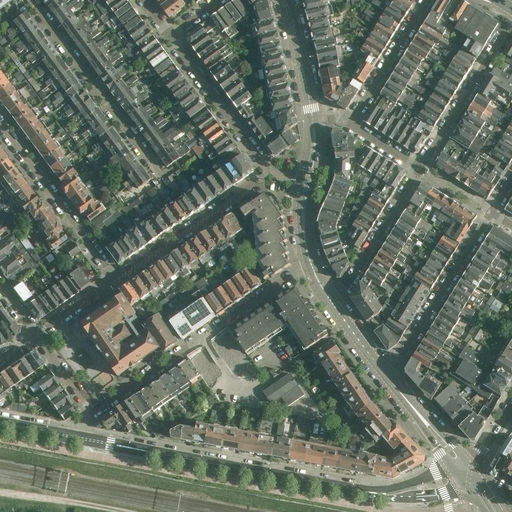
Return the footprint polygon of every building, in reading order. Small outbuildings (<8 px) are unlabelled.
[(57,0),(47,8),(52,14),(65,5),(63,2),(65,0),(57,0)] [(57,21),(82,2),(84,0),(77,0),(70,5),(67,7),(65,5),(52,14),(57,21)] [(118,0),(105,0),(107,3),(101,7),(100,4),(97,6),(99,9),(102,13),(118,0)] [(129,3),(126,0),(118,0),(102,13),(104,15),(106,19),(109,17),(107,15),(112,11),(114,13),(129,3)] [(161,0),(158,3),(170,18),(184,7),(178,0),(171,0),(168,3),(166,1),(167,0),(161,0)] [(250,14),(248,12),(248,11),(239,0),(235,0),(231,3),(247,24),(250,22),(246,17),(250,14)] [(239,0),(248,11),(254,7),(250,1),(248,2),(246,0),(239,0)] [(254,7),(256,16),(272,12),(268,0),(263,0),(254,7)] [(319,0),(303,4),(306,13),(331,8),(328,0),(319,0)] [(385,6),(382,4),(375,0),(374,0),(372,3),(380,8),(386,12),(384,16),(400,26),(404,18),(390,9),(385,6)] [(404,18),(409,11),(394,2),(391,0),(384,0),(382,4),(385,6),(387,3),(388,3),(392,6),(390,9),(404,18)] [(409,11),(412,5),(413,5),(406,0),(404,0),(395,0),(394,2),(409,11)] [(433,31),(437,26),(440,21),(442,17),(453,0),(438,0),(432,11),(429,16),(424,25),(423,25),(433,31)] [(448,26),(462,2),(458,0),(453,0),(442,17),(440,21),(448,26)] [(57,21),(62,27),(75,18),(72,15),(85,6),(82,2),(57,21)] [(448,26),(445,31),(445,32),(452,36),(455,31),(456,31),(470,7),(462,2),(448,26)] [(133,9),(129,3),(114,13),(116,16),(111,20),(109,22),(107,19),(109,18),(109,17),(106,19),(109,22),(111,26),(133,9)] [(231,3),(225,8),(236,24),(239,22),(243,27),(247,24),(231,3)] [(306,13),(309,23),(329,19),(334,17),(332,7),(331,8),(306,13)] [(470,7),(456,31),(463,35),(477,12),(470,7)] [(225,8),(218,13),(234,36),(238,33),(233,26),(236,24),(225,8)] [(138,16),(133,9),(111,26),(114,29),(115,30),(122,24),(124,27),(138,16)] [(395,33),(400,26),(384,16),(382,19),(367,9),(364,14),(395,33)] [(31,19),(26,12),(23,15),(13,22),(16,26),(7,32),(10,35),(31,19)] [(11,19),(13,22),(23,15),(21,12),(11,19)] [(275,21),(272,12),(256,16),(259,26),(275,21)] [(477,12),(463,35),(470,39),(484,48),(498,25),(477,12)] [(210,19),(214,23),(217,27),(219,30),(222,34),(225,32),(230,37),(231,39),(234,36),(218,13),(210,19)] [(66,34),(85,20),(88,18),(85,14),(80,18),(77,20),(75,18),(62,27),(66,34)] [(390,41),(395,33),(364,14),(362,17),(376,27),(374,31),(390,41)] [(106,25),(106,24),(109,22),(106,19),(104,15),(100,18),(101,18),(106,25)] [(144,23),(138,16),(124,27),(126,30),(121,34),(119,35),(121,39),(124,38),(124,37),(144,23)] [(13,22),(11,19),(2,26),(4,29),(13,22)] [(36,26),(31,19),(10,35),(8,37),(11,41),(21,33),(23,36),(32,29),(36,26)] [(309,23),(311,33),(331,28),(329,19),(309,23)] [(66,34),(71,40),(89,26),(87,23),(88,23),(85,20),(66,34)] [(278,33),(275,21),(259,26),(252,28),(254,38),(278,33)] [(445,31),(448,26),(440,21),(437,26),(433,31),(441,36),(445,31)] [(149,30),(144,23),(124,37),(124,38),(125,40),(123,41),(127,47),(149,30)] [(211,31),(212,30),(217,27),(214,23),(209,28),(204,31),(200,26),(186,37),(186,40),(191,46),(207,35),(211,31)] [(441,36),(433,31),(423,25),(418,34),(436,45),(438,46),(441,42),(450,48),(448,52),(451,54),(453,50),(456,47),(456,46),(454,44),(449,41),(441,36)] [(18,49),(32,39),(41,32),(36,26),(32,29),(23,36),(25,38),(16,45),(18,49)] [(71,40),(76,46),(98,30),(96,26),(91,29),(89,26),(71,40)] [(333,38),(331,28),(311,33),(314,42),(333,38)] [(385,49),(390,41),(374,31),(372,35),(366,31),(362,29),(360,33),(385,49)] [(76,46),(80,53),(93,43),(91,40),(101,33),(98,30),(76,46)] [(154,37),(151,33),(149,30),(127,47),(128,48),(132,53),(130,50),(132,49),(137,45),(139,48),(154,37)] [(441,36),(449,41),(450,40),(452,36),(445,32),(445,31),(441,36)] [(452,36),(450,40),(454,43),(454,44),(456,46),(463,35),(456,31),(455,31),(452,36)] [(41,32),(32,39),(18,49),(17,51),(20,55),(31,46),(33,48),(46,39),(41,32)] [(254,38),(257,50),(280,44),(279,39),(278,33),(254,38)] [(381,55),(385,49),(360,33),(358,37),(361,39),(367,42),(365,45),(381,55)] [(418,34),(413,41),(442,59),(444,56),(439,52),(433,48),(436,45),(418,34)] [(191,46),(196,53),(216,38),(214,35),(209,38),(207,35),(191,46)] [(463,35),(456,46),(456,47),(476,60),(484,48),(470,39),(463,35)] [(123,41),(119,36),(114,39),(118,45),(123,41)] [(160,44),(155,39),(154,37),(139,48),(142,51),(135,56),(132,53),(132,54),(137,61),(160,44)] [(336,37),(333,38),(314,42),(316,52),(336,48),(338,47),(336,37)] [(80,53),(85,59),(109,41),(107,38),(96,46),(93,43),(80,53)] [(216,49),(217,49),(214,45),(218,41),(216,38),(196,53),(201,60),(216,49)] [(35,51),(30,55),(26,58),(28,62),(30,60),(50,45),(46,39),(33,48),(35,51)] [(511,40),(503,54),(507,56),(504,62),(506,63),(501,71),(500,72),(503,74),(511,59),(511,40)] [(90,66),(108,52),(109,52),(105,46),(110,42),(109,41),(85,59),(90,66)] [(426,60),(429,56),(440,63),(442,59),(413,41),(408,49),(425,59),(426,60)] [(165,52),(160,44),(137,61),(139,63),(141,61),(143,63),(148,59),(150,62),(165,52)] [(283,55),(280,44),(257,50),(260,61),(273,57),(283,55)] [(55,51),(50,45),(30,60),(33,64),(40,59),(42,61),(55,51)] [(201,60),(202,61),(206,67),(231,49),(230,48),(228,45),(224,48),(218,52),(216,49),(201,60)] [(373,68),(375,66),(381,55),(365,45),(361,51),(362,55),(367,59),(364,63),(373,68)] [(316,52),(318,62),(338,58),(343,56),(341,47),(338,47),(336,48),(316,52)] [(472,67),(476,60),(456,47),(453,50),(451,54),(472,67)] [(124,51),(128,57),(132,54),(132,53),(128,48),(124,51)] [(206,67),(211,74),(226,63),(224,60),(228,57),(229,61),(236,56),(233,52),(231,49),(206,67)] [(408,49),(408,50),(404,57),(433,75),(435,71),(433,70),(434,68),(423,62),(425,59),(408,49)] [(60,58),(55,51),(42,61),(44,64),(38,69),(40,73),(60,58)] [(90,66),(95,72),(119,54),(116,51),(110,56),(108,52),(90,66)] [(170,59),(165,52),(150,62),(150,63),(152,66),(147,70),(150,73),(170,59)] [(447,52),(444,56),(442,59),(448,62),(450,59),(454,62),(452,65),(467,75),(472,67),(451,54),(448,52),(447,52)] [(95,72),(100,79),(113,69),(110,66),(122,58),(119,54),(95,72)] [(133,64),(137,61),(132,54),(128,57),(133,64)] [(285,65),(283,55),(273,57),(260,61),(262,70),(274,68),(285,65)] [(211,74),(217,82),(218,83),(233,72),(230,68),(233,66),(236,70),(243,65),(236,56),(229,61),(230,63),(227,65),(226,63),(211,74)] [(433,75),(404,57),(399,64),(415,75),(418,71),(423,74),(430,78),(432,76),(433,75)] [(65,65),(60,58),(40,73),(39,74),(41,77),(46,74),(48,77),(65,65)] [(340,67),(338,58),(318,62),(320,72),(337,68),(340,67)] [(175,65),(170,59),(150,73),(152,77),(157,73),(160,77),(175,65)] [(440,63),(438,66),(463,82),(467,75),(452,65),(450,68),(443,64),(445,61),(447,63),(448,62),(442,59),(440,63)] [(511,59),(503,74),(500,78),(508,83),(511,76),(511,59)] [(363,84),(369,75),(373,68),(364,63),(364,62),(358,63),(359,68),(358,70),(355,69),(352,73),(355,75),(353,78),(363,84)] [(100,79),(104,85),(128,67),(126,64),(118,69),(115,72),(113,69),(100,79)] [(399,64),(394,72),(422,90),(423,89),(416,85),(417,82),(413,79),(415,75),(399,64)] [(69,71),(65,65),(48,77),(50,80),(45,83),(48,87),(69,71)] [(180,72),(176,67),(175,65),(160,77),(162,80),(157,84),(159,88),(165,84),(180,72)] [(287,74),(285,65),(274,68),(262,70),(264,80),(287,74)] [(22,66),(19,68),(24,75),(27,72),(22,66)] [(438,66),(435,70),(445,76),(443,80),(458,89),(463,82),(438,66)] [(104,85),(109,91),(122,82),(120,79),(131,71),(128,67),(104,85)] [(340,84),(337,68),(320,72),(323,88),(340,84)] [(495,68),(492,73),(500,78),(503,74),(500,72),(501,71),(495,68)] [(74,78),(69,71),(48,87),(52,85),(56,91),(74,78)] [(24,75),(29,81),(32,79),(27,72),(24,75)] [(187,81),(180,73),(180,72),(165,84),(168,88),(161,93),(164,97),(168,95),(171,92),(187,81)] [(239,81),(233,72),(218,83),(224,92),(239,81)] [(413,89),(420,94),(422,90),(394,72),(389,80),(406,90),(408,86),(413,89)] [(492,73),(490,76),(509,87),(510,84),(511,85),(511,76),(508,83),(500,78),(492,73)] [(289,85),(287,74),(264,80),(266,90),(268,89),(289,85)] [(20,83),(25,79),(22,75),(17,79),(20,83)] [(4,76),(0,78),(0,91),(10,84),(4,76)] [(109,91),(114,98),(139,79),(136,76),(128,82),(124,85),(122,82),(109,91)] [(437,80),(432,76),(430,78),(428,81),(453,97),(458,89),(443,80),(440,84),(436,81),(437,80)] [(490,76),(486,82),(484,85),(511,102),(511,101),(511,85),(510,84),(509,87),(490,76)] [(79,84),(74,78),(56,91),(57,91),(62,88),(64,90),(54,97),(57,100),(79,84)] [(323,88),(325,99),(337,106),(353,80),(350,78),(346,84),(343,82),(342,84),(340,84),(323,88)] [(29,81),(33,87),(37,85),(32,79),(29,81)] [(114,98),(119,104),(132,95),(129,92),(133,89),(136,87),(133,84),(139,80),(139,79),(114,98)] [(347,110),(362,86),(353,80),(337,106),(344,111),(347,110)] [(385,87),(411,104),(413,105),(416,100),(409,96),(408,96),(403,93),(406,90),(389,80),(385,87)] [(193,90),(187,81),(171,92),(175,97),(172,100),(168,95),(164,97),(171,106),(193,90)] [(246,89),(239,81),(224,92),(231,100),(246,89)] [(448,105),(453,97),(428,81),(426,85),(436,91),(433,95),(448,105)] [(0,91),(0,99),(3,104),(19,92),(15,86),(12,87),(10,84),(0,91)] [(84,90),(79,84),(57,100),(53,104),(55,107),(69,97),(71,100),(84,90)] [(291,96),(289,85),(268,89),(271,101),(291,96)] [(511,103),(511,102),(484,85),(479,93),(493,102),(495,103),(497,100),(509,107),(511,103)] [(385,87),(380,95),(388,100),(392,103),(396,105),(398,101),(409,108),(411,104),(385,87)] [(249,101),(252,98),(246,89),(231,100),(237,109),(249,101)] [(444,112),(448,105),(433,95),(431,99),(424,95),(426,91),(423,89),(419,97),(444,112)] [(88,97),(84,90),(71,100),(73,103),(64,109),(67,113),(88,97)] [(171,106),(171,107),(175,112),(177,115),(200,99),(193,90),(171,106)] [(19,92),(3,104),(10,112),(26,100),(19,92)] [(38,94),(43,101),(47,98),(42,92),(38,94)] [(33,101),(39,97),(36,93),(30,97),(33,101)] [(119,104),(123,111),(143,96),(140,93),(138,95),(134,98),(132,95),(119,104)] [(123,111),(128,117),(141,107),(139,104),(149,97),(147,93),(143,96),(123,111)] [(479,93),(477,96),(473,102),(500,119),(501,120),(505,113),(504,113),(502,116),(502,115),(496,111),(496,110),(490,106),(493,102),(479,93)] [(380,95),(370,112),(363,122),(371,127),(388,100),(380,95)] [(271,101),(273,112),(275,112),(293,108),(291,96),(271,101)] [(93,103),(88,97),(67,113),(66,114),(69,118),(79,110),(80,113),(93,103)] [(439,120),(444,112),(419,97),(416,101),(426,107),(423,111),(439,120)] [(206,108),(200,99),(177,115),(180,119),(184,125),(191,120),(191,119),(192,118),(206,108)] [(26,100),(10,112),(17,122),(33,110),(26,100)] [(371,127),(378,132),(389,115),(386,113),(389,107),(392,103),(388,100),(371,127)] [(253,117),(253,116),(249,110),(253,107),(249,101),(237,109),(247,122),(253,117)] [(473,102),(468,111),(481,120),(484,116),(490,120),(497,123),(495,127),(496,127),(498,124),(498,123),(500,119),(473,102)] [(98,109),(93,103),(80,113),(72,118),(77,125),(98,109)] [(128,117),(133,124),(155,107),(152,104),(151,105),(143,110),(141,107),(128,117)] [(133,124),(138,130),(151,120),(149,118),(158,111),(155,107),(133,124)] [(211,114),(206,108),(192,118),(194,122),(188,126),(191,129),(211,114)] [(291,130),(297,125),(293,108),(275,112),(273,112),(270,113),(272,123),(271,123),(279,134),(280,137),(283,135),(290,129),(291,130)] [(378,132),(386,137),(403,109),(401,108),(399,112),(397,111),(393,118),(389,115),(378,132)] [(103,116),(98,109),(77,125),(78,125),(80,123),(82,125),(83,124),(84,125),(88,123),(90,125),(103,116)] [(386,137),(393,141),(404,125),(401,123),(408,112),(403,109),(386,137)] [(434,128),(439,120),(423,111),(421,114),(414,109),(411,114),(426,123),(434,128)] [(17,122),(24,132),(37,122),(35,118),(38,117),(33,110),(17,122)] [(468,111),(463,119),(490,136),(491,134),(496,127),(495,127),(494,128),(490,126),(488,130),(484,127),(486,123),(481,120),(468,111)] [(171,115),(173,118),(176,122),(180,119),(177,115),(175,112),(171,115)] [(511,127),(511,117),(506,114),(505,113),(501,120),(504,122),(506,119),(511,122),(511,123),(510,127),(511,127)] [(194,138),(195,138),(194,137),(199,134),(197,130),(199,129),(202,132),(216,121),(211,114),(191,129),(192,130),(190,132),(194,138)] [(107,122),(103,116),(90,125),(92,128),(89,131),(82,136),(85,139),(107,122)] [(138,130),(142,136),(164,120),(162,117),(153,123),(151,120),(138,130)] [(247,122),(248,124),(265,148),(280,137),(279,134),(271,141),(267,136),(272,133),(263,120),(258,123),(253,117),(247,122)] [(463,119),(461,121),(458,127),(476,138),(479,134),(483,137),(481,141),(485,144),(487,142),(486,142),(490,136),(463,119)] [(142,136),(147,143),(160,133),(158,131),(168,124),(166,120),(165,120),(164,120),(142,136)] [(216,121),(202,132),(204,135),(198,139),(201,143),(221,128),(216,121)] [(393,141),(401,146),(415,123),(413,122),(413,123),(410,121),(407,127),(404,125),(393,141)] [(24,132),(31,141),(47,130),(42,123),(40,125),(37,122),(24,132)] [(112,129),(107,122),(85,139),(87,142),(93,137),(94,138),(97,135),(99,138),(112,129)] [(401,146),(408,150),(418,134),(415,132),(418,126),(416,125),(417,124),(415,123),(401,146)] [(426,123),(423,128),(431,133),(434,128),(426,123)] [(511,137),(511,127),(510,127),(508,130),(503,127),(498,124),(496,127),(511,137)] [(147,143),(152,149),(180,129),(177,125),(162,136),(160,133),(147,143)] [(458,127),(450,139),(460,145),(469,151),(473,154),(477,156),(483,147),(485,144),(481,141),(476,138),(458,127)] [(511,147),(511,137),(496,127),(491,134),(496,137),(498,134),(503,137),(501,140),(511,147)] [(199,145),(202,148),(210,143),(212,145),(226,135),(221,128),(201,143),(199,144),(199,145)] [(117,135),(112,129),(99,138),(101,141),(98,144),(92,148),(95,151),(117,135)] [(152,149),(157,156),(175,142),(174,140),(183,133),(180,129),(152,149)] [(299,142),(291,130),(290,129),(283,135),(280,137),(265,148),(272,157),(276,158),(299,142)] [(31,141),(32,142),(38,151),(52,141),(49,138),(52,136),(47,130),(31,141)] [(364,146),(342,133),(340,131),(339,131),(337,131),(336,131),(334,132),(332,135),(333,138),(332,138),(334,149),(353,148),(362,150),(364,146)] [(189,139),(190,141),(194,138),(190,132),(184,136),(187,141),(189,139)] [(427,139),(418,134),(408,150),(414,154),(418,153),(427,139)] [(122,142),(117,135),(95,151),(95,152),(100,149),(103,152),(107,149),(109,151),(122,142)] [(231,141),(226,135),(212,145),(214,149),(206,154),(209,158),(231,141)] [(157,156),(161,162),(185,145),(180,138),(175,142),(157,156)] [(199,144),(195,138),(194,138),(190,141),(185,145),(161,162),(166,168),(179,159),(180,160),(191,151),(199,145),(199,144)] [(450,139),(448,143),(457,150),(460,145),(450,139)] [(511,157),(511,147),(501,140),(499,144),(494,141),(491,139),(489,142),(511,157)] [(38,151),(45,160),(61,148),(56,143),(54,144),(52,141),(38,151)] [(236,148),(235,147),(231,141),(209,158),(211,162),(219,156),(221,158),(225,156),(236,148)] [(127,148),(122,142),(109,151),(104,154),(107,158),(104,159),(107,163),(127,148)] [(509,165),(511,160),(511,157),(489,142),(488,143),(487,142),(485,144),(483,147),(488,150),(489,148),(495,151),(492,155),(509,165)] [(448,143),(445,148),(455,154),(457,150),(448,143)] [(65,159),(63,156),(65,154),(61,148),(45,160),(51,169),(65,159)] [(131,154),(127,148),(107,163),(109,167),(117,162),(118,164),(131,154)] [(236,160),(237,159),(242,156),(236,148),(225,156),(231,164),(236,160)] [(335,160),(349,159),(354,158),(353,148),(334,149),(335,160)] [(445,148),(442,153),(451,159),(454,155),(455,154),(445,148)] [(357,174),(353,176),(359,179),(375,153),(368,149),(357,166),(361,168),(357,174)] [(201,161),(208,157),(205,153),(199,157),(201,161)] [(359,179),(359,180),(367,185),(369,181),(365,179),(369,173),(372,175),(383,158),(375,153),(359,179)] [(436,162),(433,166),(437,168),(440,170),(443,172),(446,168),(449,163),(451,159),(442,153),(439,157),(436,162)] [(136,161),(131,154),(118,164),(121,167),(113,172),(116,176),(118,174),(136,161)] [(452,178),(461,183),(474,161),(477,156),(473,154),(467,163),(464,168),(460,165),(452,178)] [(90,155),(87,158),(91,164),(95,162),(90,155)] [(443,172),(451,177),(452,178),(460,165),(455,162),(458,157),(454,155),(451,159),(449,163),(446,168),(443,172)] [(247,162),(242,156),(237,159),(242,166),(247,162)] [(391,163),(388,161),(383,158),(372,175),(376,177),(370,187),(374,190),(391,163)] [(14,169),(7,159),(0,164),(0,178),(0,179),(14,169)] [(71,168),(65,159),(51,169),(58,178),(71,168)] [(237,159),(236,160),(231,164),(230,164),(242,180),(252,174),(253,170),(247,162),(242,166),(237,159)] [(335,160),(334,176),(347,181),(349,159),(335,160)] [(96,161),(95,162),(91,164),(92,164),(91,165),(95,170),(95,171),(100,167),(96,161)] [(141,167),(136,161),(118,174),(120,176),(121,175),(122,176),(126,174),(128,177),(141,167)] [(230,164),(226,167),(223,163),(220,165),(217,161),(216,162),(216,163),(233,187),(242,180),(230,164)] [(461,183),(469,188),(481,170),(477,168),(479,164),(474,161),(461,183)] [(88,162),(83,166),(86,171),(91,167),(88,162)] [(216,162),(214,164),(211,166),(217,174),(212,176),(224,193),(233,187),(216,163),(216,162)] [(398,167),(391,163),(374,190),(375,190),(382,194),(388,185),(398,167)] [(101,169),(100,167),(95,171),(96,172),(97,172),(101,178),(105,175),(101,169)] [(146,174),(141,167),(128,177),(130,180),(124,185),(126,188),(146,174)] [(396,190),(402,179),(405,175),(404,171),(398,167),(388,185),(396,190)] [(487,200),(495,188),(495,187),(490,184),(496,176),(500,179),(504,173),(495,167),(491,173),(478,194),(487,200)] [(76,178),(78,176),(71,168),(58,178),(64,187),(76,178)] [(21,178),(14,169),(0,179),(3,182),(0,183),(5,189),(21,178)] [(469,188),(478,194),(491,173),(487,170),(485,174),(482,179),(477,176),(481,170),(469,188)] [(151,180),(146,174),(126,188),(129,192),(136,187),(138,190),(151,180)] [(215,199),(224,193),(212,176),(208,179),(205,175),(200,178),(215,199)] [(93,185),(101,180),(98,176),(90,181),(93,185)] [(348,192),(351,183),(347,181),(334,176),(331,186),(348,192)] [(27,186),(21,178),(5,189),(9,195),(12,194),(14,197),(27,186)] [(85,191),(76,178),(64,187),(62,188),(71,202),(85,191)] [(206,205),(215,199),(200,178),(195,182),(198,186),(194,189),(206,205)] [(417,192),(414,197),(424,203),(427,198),(430,194),(432,189),(423,183),(420,188),(417,192)] [(390,199),(396,190),(388,185),(382,194),(390,199)] [(32,192),(27,186),(14,197),(20,205),(34,195),(32,192)] [(331,186),(327,195),(345,201),(348,192),(331,186)] [(111,193),(106,187),(101,190),(106,197),(111,193)] [(197,211),(206,205),(194,189),(190,192),(187,187),(182,191),(197,211)] [(385,206),(387,203),(390,199),(382,194),(375,190),(373,194),(369,191),(368,192),(364,189),(362,192),(385,206)] [(441,195),(441,194),(432,189),(430,194),(427,198),(424,203),(421,208),(418,212),(416,216),(420,219),(425,210),(429,205),(433,208),(441,195)] [(95,205),(85,191),(71,202),(81,215),(84,213),(95,205)] [(180,192),(173,197),(176,201),(188,218),(197,211),(182,191),(180,192)] [(362,192),(360,196),(358,200),(362,202),(365,199),(369,201),(367,205),(381,214),(385,206),(362,192)] [(27,214),(28,213),(40,204),(34,195),(20,205),(27,214)] [(265,195),(256,201),(254,203),(251,200),(239,209),(245,217),(243,219),(245,223),(253,218),(259,226),(254,229),(260,238),(256,241),(262,250),(257,253),(264,262),(259,265),(266,274),(262,277),(264,281),(270,277),(271,279),(290,265),(286,259),(287,257),(286,256),(289,253),(285,247),(285,245),(284,244),(287,241),(283,235),(283,233),(283,232),(286,230),(282,223),(282,221),(281,220),(284,218),(280,211),(280,209),(278,205),(276,205),(271,199),(269,200),(265,195)] [(327,195),(323,204),(342,210),(345,201),(327,195)] [(450,200),(447,198),(441,195),(433,208),(437,210),(433,217),(437,220),(450,200)] [(424,203),(414,197),(411,201),(421,208),(424,203)] [(179,224),(188,218),(176,201),(172,204),(169,200),(164,203),(179,224)] [(358,200),(354,208),(376,221),(381,214),(367,205),(364,209),(360,206),(362,202),(358,200)] [(459,205),(450,200),(437,220),(433,227),(436,229),(440,222),(442,224),(443,221),(447,224),(459,205)] [(411,201),(409,206),(418,212),(421,208),(411,201)] [(28,213),(32,217),(38,226),(52,216),(42,203),(40,204),(28,213)] [(97,203),(95,205),(84,213),(90,222),(104,212),(97,203)] [(92,230),(102,223),(122,208),(119,203),(89,225),(92,230)] [(124,208),(123,209),(126,214),(136,207),(133,203),(125,209),(124,208)] [(169,230),(179,224),(164,203),(159,207),(162,211),(158,214),(169,230)] [(323,204),(319,213),(339,219),(342,210),(323,204)] [(467,211),(459,205),(447,224),(452,227),(452,226),(456,229),(467,211)] [(409,206),(406,210),(416,216),(418,212),(409,206)] [(354,218),(357,214),(360,216),(358,220),(372,228),(376,221),(354,208),(352,212),(351,216),(354,218)] [(159,237),(169,230),(158,214),(154,209),(143,216),(159,237)] [(420,219),(416,216),(406,210),(399,221),(420,234),(421,232),(427,235),(432,226),(424,222),(420,219)] [(458,246),(477,217),(467,211),(456,229),(452,226),(452,227),(445,238),(458,246)] [(11,213),(7,216),(6,215),(3,218),(10,227),(18,221),(11,213)] [(336,228),(339,219),(319,213),(317,222),(336,228)] [(232,214),(225,219),(237,237),(238,237),(239,240),(244,237),(241,232),(243,231),(232,214)] [(62,229),(52,216),(38,226),(48,239),(60,231),(62,229)] [(143,216),(134,223),(132,224),(134,227),(147,246),(159,237),(143,216)] [(225,219),(215,225),(228,244),(237,237),(225,219)] [(358,220),(350,232),(355,235),(350,244),(359,249),(372,228),(358,220)] [(410,238),(413,234),(423,241),(427,235),(421,232),(420,234),(399,221),(394,228),(410,238)] [(336,228),(317,222),(316,223),(317,223),(320,238),(337,235),(335,228),(336,228)] [(102,223),(92,230),(94,233),(104,226),(102,223)] [(0,230),(0,241),(1,240),(0,238),(0,235),(6,231),(9,235),(12,233),(6,225),(2,229),(0,230)] [(215,225),(206,232),(219,250),(228,244),(215,225)] [(138,252),(147,246),(134,227),(125,234),(138,252)] [(511,238),(494,227),(489,234),(511,249),(511,238)] [(394,228),(390,236),(416,252),(419,248),(413,244),(408,241),(410,238),(394,228)] [(22,230),(15,235),(19,240),(26,235),(22,230)] [(66,240),(60,231),(48,239),(45,241),(52,250),(66,240)] [(206,232),(197,238),(209,257),(219,250),(206,232)] [(427,237),(428,238),(453,254),(458,246),(445,238),(444,238),(442,241),(429,233),(427,237)] [(128,259),(138,252),(125,234),(115,240),(128,259)] [(511,249),(489,234),(484,242),(500,252),(502,249),(507,252),(511,255),(511,253),(511,249)] [(25,236),(26,236),(26,235),(19,240),(29,253),(34,249),(25,236)] [(320,238),(323,248),(340,243),(337,235),(320,238)] [(0,241),(0,251),(16,239),(14,236),(10,239),(4,244),(1,240),(0,241)] [(385,243),(401,253),(407,257),(408,255),(412,258),(416,252),(390,236),(385,243)] [(209,257),(197,238),(187,244),(200,263),(209,257)] [(449,262),(453,254),(428,238),(425,241),(436,249),(434,252),(449,262)] [(0,251),(0,261),(11,253),(9,250),(15,245),(17,249),(21,246),(16,239),(0,251)] [(64,250),(70,246),(73,244),(70,239),(52,252),(57,259),(61,256),(66,252),(64,250)] [(128,259),(115,240),(105,247),(107,249),(106,249),(118,265),(128,259)] [(484,242),(479,250),(505,266),(508,262),(498,256),(500,252),(484,242)] [(323,248),(327,257),(343,251),(344,251),(340,243),(323,248)] [(385,243),(381,250),(408,267),(403,264),(405,260),(404,259),(399,256),(401,253),(385,243)] [(70,259),(79,252),(73,244),(70,246),(64,250),(66,252),(70,259)] [(187,244),(178,251),(191,269),(200,263),(187,244)] [(0,269),(1,271),(26,253),(21,246),(17,249),(20,252),(14,257),(11,253),(0,261),(0,269)] [(240,250),(240,248),(234,252),(237,257),(237,256),(247,250),(245,247),(240,250)] [(33,251),(35,250),(34,249),(29,253),(36,263),(40,260),(33,251)] [(377,257),(393,267),(395,264),(403,269),(401,272),(404,274),(408,267),(381,250),(377,257)] [(444,269),(447,265),(449,262),(434,252),(432,256),(422,250),(420,254),(444,269)] [(479,250),(478,252),(475,257),(501,274),(501,273),(495,269),(497,266),(503,270),(505,266),(479,250)] [(178,251),(171,256),(186,277),(189,275),(187,272),(191,269),(178,251)] [(327,257),(331,266),(347,260),(344,251),(343,251),(327,257)] [(65,262),(70,259),(66,252),(61,256),(65,262)] [(225,257),(225,256),(223,257),(227,263),(231,261),(237,257),(234,252),(227,257),(226,256),(225,257)] [(440,276),(444,269),(420,254),(417,252),(412,260),(416,262),(417,262),(418,263),(420,259),(427,263),(425,267),(440,276)] [(37,268),(26,253),(1,271),(12,285),(19,280),(27,275),(37,268)] [(46,258),(49,263),(54,260),(51,254),(46,258)] [(171,256),(163,261),(176,280),(180,277),(182,280),(186,277),(171,256)] [(234,266),(241,262),(237,256),(237,257),(231,261),(234,266)] [(223,265),(222,266),(222,267),(227,263),(223,257),(219,260),(223,265)] [(404,274),(401,272),(400,275),(392,270),(393,267),(377,257),(372,264),(399,281),(402,277),(404,274)] [(475,257),(471,264),(486,274),(488,271),(493,274),(498,278),(501,274),(475,257)] [(341,279),(350,264),(347,260),(331,266),(337,279),(341,279)] [(163,261),(156,266),(170,288),(174,285),(173,282),(176,280),(163,261)] [(225,271),(231,268),(232,268),(234,266),(231,261),(227,263),(222,267),(225,271)] [(435,284),(440,276),(425,267),(418,263),(417,262),(416,262),(413,267),(422,272),(420,274),(435,284)] [(215,264),(206,270),(210,275),(218,268),(215,264)] [(387,277),(394,282),(397,284),(399,281),(372,264),(368,271),(385,281),(387,277)] [(471,264),(466,272),(492,287),(494,284),(489,280),(484,277),(486,274),(471,264)] [(156,266),(148,271),(161,290),(165,288),(166,290),(170,288),(156,266)] [(262,286),(250,269),(248,266),(239,273),(252,293),(262,286)] [(80,292),(90,285),(76,267),(67,274),(69,276),(80,292)] [(408,267),(404,274),(430,291),(435,284),(420,274),(418,273),(416,277),(411,274),(413,270),(408,267)] [(197,277),(197,276),(196,277),(199,282),(210,275),(206,270),(197,277)] [(148,271),(139,278),(152,296),(161,290),(148,271)] [(383,289),(391,294),(395,289),(394,289),(384,283),(385,281),(368,271),(364,277),(372,282),(383,289)] [(234,305),(243,299),(230,279),(225,272),(217,278),(221,285),(234,305)] [(462,279),(477,288),(477,289),(480,285),(489,291),(492,287),(466,272),(462,279)] [(73,297),(80,292),(69,276),(65,278),(61,273),(57,276),(73,297)] [(243,299),(252,293),(239,273),(230,279),(243,299)] [(404,274),(402,277),(404,278),(403,280),(409,284),(407,287),(426,299),(430,291),(404,274)] [(66,302),(73,297),(57,276),(54,278),(58,284),(54,286),(66,302)] [(59,307),(66,302),(54,286),(51,288),(47,283),(48,282),(44,277),(40,281),(59,307)] [(189,281),(190,283),(190,284),(192,287),(199,282),(196,277),(193,279),(192,278),(189,281)] [(364,277),(352,297),(352,301),(358,309),(367,303),(365,301),(372,296),(367,289),(372,282),(364,277)] [(142,303),(152,296),(139,278),(130,284),(142,303)] [(216,317),(225,311),(214,294),(212,292),(203,279),(195,285),(199,291),(198,292),(216,317)] [(462,279),(457,287),(482,302),(481,301),(483,298),(479,295),(474,292),(477,288),(462,279)] [(29,295),(21,283),(19,280),(12,285),(11,286),(23,302),(31,297),(29,295)] [(51,312),(59,307),(40,281),(38,281),(40,288),(39,288),(43,294),(40,296),(51,312)] [(511,286),(506,282),(504,285),(501,290),(505,293),(511,297),(511,286)] [(499,293),(501,290),(504,285),(500,283),(495,290),(499,293)] [(132,310),(142,303),(130,284),(119,291),(122,295),(132,310)] [(190,284),(182,289),(185,292),(192,287),(190,284)] [(221,285),(212,292),(214,294),(225,311),(234,305),(221,285)] [(421,306),(426,299),(407,287),(405,291),(397,285),(394,289),(395,289),(421,306)] [(452,294),(467,304),(473,307),(475,303),(480,306),(482,302),(457,287),(452,294)] [(176,294),(175,292),(174,293),(177,298),(181,295),(180,295),(185,292),(182,289),(176,294)] [(417,314),(421,306),(395,289),(391,294),(389,297),(394,299),(393,298),(395,295),(402,299),(400,303),(417,314)] [(500,302),(505,293),(501,290),(498,296),(496,299),(500,302)] [(313,311),(312,310),(310,310),(299,293),(298,293),(292,292),(292,291),(277,302),(276,300),(237,327),(238,328),(234,331),(235,331),(232,333),(245,354),(259,344),(289,324),(306,351),(320,342),(319,342),(328,336),(326,333),(327,332),(326,331),(324,331),(321,326),(322,325),(321,324),(319,324),(316,319),(317,318),(316,317),(314,317),(311,312),(313,311)] [(29,295),(31,297),(32,298),(45,317),(51,312),(40,296),(37,298),(33,292),(29,295)] [(198,292),(165,316),(182,341),(183,340),(211,321),(216,317),(198,292)] [(171,302),(176,298),(177,298),(174,293),(167,297),(171,302)] [(452,294),(448,302),(472,317),(474,313),(470,310),(465,307),(467,304),(452,294)] [(96,344),(97,346),(97,347),(103,356),(103,355),(110,365),(110,366),(118,378),(131,369),(131,370),(137,365),(159,350),(162,354),(178,343),(159,316),(143,327),(146,331),(124,346),(123,344),(132,337),(125,326),(115,333),(113,330),(136,315),(132,310),(122,295),(111,304),(81,325),(90,337),(90,336),(96,344)] [(382,310),(372,296),(365,301),(367,303),(358,309),(367,323),(378,315),(380,312),(382,310)] [(491,296),(486,304),(487,305),(490,307),(496,299),(491,296)] [(31,297),(23,302),(26,306),(32,315),(35,320),(38,321),(45,317),(32,298),(31,297)] [(412,321),(417,314),(400,303),(397,307),(391,303),(394,299),(389,297),(385,304),(412,321)] [(495,299),(496,299),(490,307),(489,309),(493,311),(498,314),(504,305),(495,299)] [(448,302),(443,309),(458,319),(460,315),(465,318),(470,321),(472,317),(448,302)] [(407,328),(412,321),(385,304),(382,310),(380,312),(383,313),(386,310),(393,314),(390,318),(407,328)] [(482,312),(482,313),(485,315),(489,309),(490,307),(487,305),(482,312)] [(19,330),(2,307),(0,308),(0,316),(14,337),(19,334),(19,330)] [(443,309),(438,317),(464,333),(464,332),(456,326),(460,320),(458,319),(443,309)] [(486,315),(489,317),(493,311),(489,309),(485,315),(483,319),(486,315)] [(397,345),(397,344),(407,328),(390,318),(383,313),(382,315),(382,316),(382,317),(388,322),(386,325),(375,332),(388,351),(397,345)] [(477,320),(478,320),(477,320),(481,323),(483,319),(485,315),(482,313),(477,320)] [(0,331),(7,342),(14,337),(0,316),(0,331)] [(438,317),(434,323),(451,334),(453,331),(461,336),(464,333),(438,317)] [(489,323),(483,319),(481,323),(479,328),(484,331),(489,323)] [(434,323),(430,331),(454,346),(459,349),(463,351),(465,348),(467,344),(464,342),(462,341),(460,344),(454,341),(449,337),(451,334),(434,323)] [(472,327),(468,334),(473,337),(477,330),(472,327)] [(473,337),(471,339),(477,342),(483,332),(478,329),(477,330),(473,337)] [(425,338),(442,349),(444,345),(449,348),(452,349),(454,346),(430,331),(425,338)] [(211,344),(216,351),(234,378),(250,367),(227,333),(211,344)] [(425,338),(421,345),(454,365),(457,361),(440,351),(442,349),(425,338)] [(322,366),(338,355),(340,354),(334,344),(332,342),(329,344),(313,356),(321,367),(322,366)] [(421,345),(416,352),(433,363),(435,359),(451,370),(454,365),(421,345)] [(451,370),(448,374),(475,392),(480,385),(477,382),(483,373),(487,376),(493,366),(465,348),(463,351),(459,358),(457,361),(454,365),(451,370)] [(511,363),(511,350),(508,348),(503,356),(499,353),(498,355),(499,356),(511,363)] [(210,355),(209,356),(205,349),(189,360),(200,376),(211,393),(228,382),(210,355)] [(24,357),(32,369),(34,372),(44,364),(34,352),(32,351),(24,357)] [(412,359),(421,365),(435,373),(437,370),(431,366),(433,363),(416,352),(412,359)] [(322,366),(329,376),(345,365),(344,364),(345,363),(343,360),(341,360),(338,355),(322,366)] [(511,363),(499,356),(493,366),(511,377),(511,363)] [(28,376),(32,373),(34,372),(32,369),(24,357),(14,364),(24,379),(28,376)] [(412,359),(405,371),(405,374),(418,388),(424,377),(418,374),(417,371),(421,365),(412,359)] [(190,383),(200,376),(189,360),(179,367),(190,383)] [(4,371),(14,386),(24,379),(14,364),(4,371)] [(329,376),(336,386),(352,375),(348,371),(349,369),(347,366),(345,366),(345,365),(329,376)] [(511,377),(493,366),(487,376),(507,388),(510,383),(511,380),(511,377)] [(180,390),(190,383),(179,367),(169,373),(180,390)] [(269,372),(273,378),(277,375),(273,369),(269,372)] [(0,386),(4,392),(14,386),(4,371),(0,373),(0,386)] [(50,372),(35,383),(40,389),(34,393),(37,397),(42,393),(57,382),(50,372)] [(171,396),(180,390),(169,373),(159,380),(171,396)] [(507,388),(483,373),(477,382),(480,385),(493,393),(501,398),(507,388)] [(264,392),(272,405),(282,398),(288,407),(305,396),(299,387),(300,387),(291,374),(264,392)] [(336,386),(346,400),(361,389),(360,388),(361,387),(359,384),(357,384),(352,375),(336,386)] [(428,400),(429,400),(432,401),(442,386),(425,375),(424,377),(418,388),(428,400)] [(30,379),(26,382),(30,388),(34,385),(30,379)] [(161,403),(171,396),(159,380),(150,387),(161,403)] [(64,391),(57,382),(42,393),(50,402),(64,391)] [(488,400),(493,393),(480,385),(475,392),(488,400)] [(152,409),(161,403),(150,387),(140,393),(152,409)] [(435,400),(443,409),(458,396),(450,387),(435,400)] [(371,403),(370,403),(365,395),(365,393),(363,390),(362,390),(361,389),(346,400),(356,416),(357,415),(371,403)] [(69,398),(64,391),(50,402),(57,412),(69,402),(67,399),(69,398)] [(140,393),(130,400),(142,418),(152,411),(152,409),(140,393)] [(212,395),(203,401),(208,409),(217,402),(212,395)] [(443,409),(451,418),(466,405),(458,396),(443,409)] [(130,400),(122,406),(134,424),(138,421),(141,425),(145,422),(142,418),(130,400)] [(17,412),(19,404),(12,402),(11,403),(10,411),(15,412),(17,412)] [(63,420),(64,421),(77,412),(77,409),(75,406),(72,406),(69,402),(57,412),(63,420)] [(357,415),(357,416),(368,428),(382,416),(381,415),(382,413),(379,411),(378,411),(371,403),(357,415)] [(19,404),(17,412),(19,413),(24,414),(25,406),(25,405),(19,404)] [(451,418),(459,427),(474,414),(466,405),(451,418)] [(129,427),(134,424),(122,406),(113,412),(122,426),(124,429),(128,434),(134,435),(134,433),(132,430),(132,431),(129,427)] [(48,418),(54,414),(50,408),(44,413),(48,418)] [(475,440),(491,413),(483,408),(477,418),(474,414),(459,427),(470,440),(475,440)] [(108,430),(116,425),(118,428),(122,426),(113,412),(97,423),(97,425),(98,428),(107,430),(108,430)] [(384,437),(393,429),(386,421),(387,419),(384,416),(383,417),(382,416),(368,428),(376,437),(384,437)] [(167,431),(176,425),(172,419),(163,425),(167,431)] [(193,442),(196,430),(189,429),(190,423),(170,433),(169,434),(169,435),(169,436),(170,437),(171,438),(172,438),(187,441),(188,443),(191,443),(192,442),(193,442)] [(205,445),(209,426),(197,423),(196,430),(193,442),(195,443),(196,444),(199,445),(200,444),(205,445)] [(396,425),(393,429),(384,437),(383,437),(395,451),(398,448),(409,439),(397,425),(396,425)] [(226,429),(209,426),(205,445),(216,447),(217,448),(220,449),(221,448),(222,448),(226,429)] [(243,432),(226,429),(222,448),(223,448),(224,449),(228,450),(229,449),(239,451),(243,432)] [(260,435),(243,432),(239,451),(249,453),(250,454),(254,455),(255,454),(256,454),(260,435)] [(276,439),(260,435),(256,454),(257,454),(258,455),(261,456),(262,455),(273,457),(276,439)] [(508,439),(498,454),(507,459),(510,455),(511,456),(511,437),(510,437),(508,440),(508,439)] [(293,442),(276,439),(273,457),(283,459),(284,460),(287,461),(288,460),(289,460),(293,442)] [(398,448),(402,455),(392,460),(401,476),(403,474),(426,462),(426,458),(409,439),(398,448)] [(309,445),(293,442),(289,460),(290,460),(291,462),(294,462),(296,461),(306,463),(309,445)] [(306,463),(323,466),(326,448),(327,446),(310,443),(309,445),(306,463)] [(343,451),(326,448),(323,466),(324,466),(324,468),(328,468),(329,467),(339,469),(343,451)] [(360,454),(343,451),(339,469),(350,471),(351,473),(354,473),(355,472),(357,473),(360,454)] [(373,476),(376,458),(376,457),(360,454),(357,473),(358,474),(361,475),(363,474),(373,476)] [(495,478),(507,459),(498,454),(488,471),(489,474),(495,478)] [(511,457),(510,456),(500,471),(511,477),(511,457)] [(394,480),(401,476),(392,460),(391,461),(376,458),(373,476),(376,476),(377,478),(381,478),(382,477),(387,478),(394,480)]
